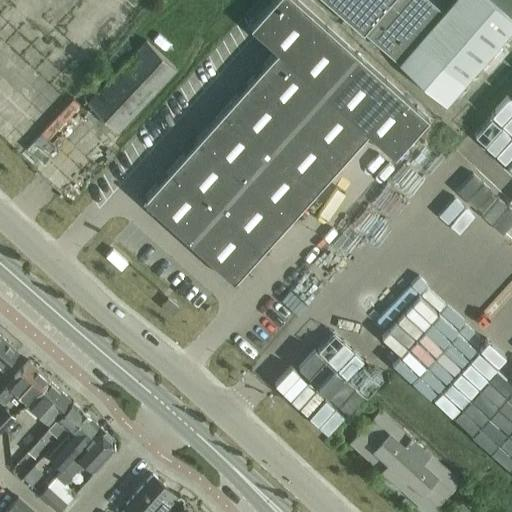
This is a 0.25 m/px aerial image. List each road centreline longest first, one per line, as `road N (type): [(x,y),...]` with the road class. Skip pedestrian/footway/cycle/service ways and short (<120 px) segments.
road 1 (unclassified): [(334,511),(0,210)]
road 2 (secondary): [(175,415),(0,262)]
road 3 (secondary): [(277,511),(175,415)]
road 4 (residential): [(84,511),(175,415)]
